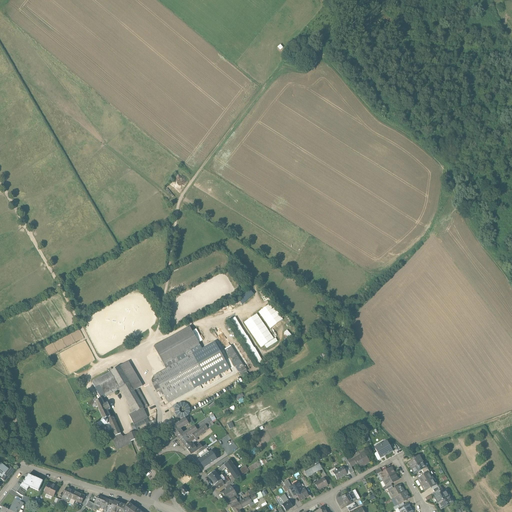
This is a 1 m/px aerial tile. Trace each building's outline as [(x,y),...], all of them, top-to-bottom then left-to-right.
[(239,300),(243,305),(255,294),(251,290),(239,300)] [(270,329),(282,321),(271,304),(259,312),(270,329)] [(273,339),(257,314),(244,323),(260,348),(273,339)] [(234,316),(227,320),(255,365),(262,361),(234,316)] [(293,334),(296,330),(292,326),(288,330),(293,334)] [(189,328),(154,347),(166,369),(153,377),(168,403),(229,370),(225,362),(215,343),(201,350),(198,343),(202,341),(196,330),(192,332),(189,328)] [(290,340),(293,337),(287,330),(284,333),(290,340)] [(247,371),(232,346),(225,350),(240,375),(247,371)] [(129,362),(120,367),(121,369),(120,369),(129,384),(133,392),(143,387),(129,362)] [(120,367),(118,368),(111,372),(115,378),(120,388),(122,388),(129,384),(120,369),(121,369),(120,367)] [(111,372),(92,383),(95,388),(100,386),(115,378),(111,372)] [(133,392),(129,384),(122,388),(136,411),(129,415),(132,420),(145,413),(144,411),(148,408),(141,394),(136,397),(133,392)] [(100,386),(95,388),(101,399),(106,397),(100,386)] [(240,403),(245,400),(242,393),(236,396),(240,403)] [(107,404),(104,405),(101,399),(97,401),(96,401),(94,402),(95,403),(96,403),(103,419),(103,420),(101,422),(102,425),(104,425),(106,424),(107,425),(109,424),(115,437),(120,434),(112,417),(110,418),(108,412),(110,410),(110,409),(107,404)] [(181,418),(183,418),(186,417),(188,415),(189,413),(190,410),(189,408),(188,405),(186,404),(184,403),(181,403),(178,404),(176,405),(175,408),(175,410),(175,413),(176,415),(178,417),(181,418)] [(145,413),(132,420),(134,425),(148,418),(145,413)] [(191,417),(183,420),(176,424),(180,429),(185,426),(194,421),(191,417)] [(209,418),(197,425),(200,429),(205,426),(207,424),(211,422),(209,418)] [(176,424),(170,428),(177,437),(182,432),(180,429),(176,424)] [(200,429),(197,431),(200,436),(207,430),(205,426),(200,429)] [(197,431),(194,433),(192,434),(191,435),(195,440),(200,436),(197,431)] [(131,434),(128,435),(130,442),(134,440),(138,439),(135,433),(131,434)] [(115,437),(111,439),(116,451),(132,445),(130,442),(128,435),(122,437),(120,434),(115,437)] [(192,442),(189,437),(186,439),(184,437),(180,440),(186,448),(186,449),(191,445),(190,444),(192,442)] [(387,442),(381,446),(381,445),(374,448),(378,455),(379,455),(381,458),(392,452),(390,449),(387,442)] [(195,447),(193,444),(191,445),(192,445),(187,449),(188,451),(191,455),(199,450),(202,448),(199,443),(195,447)] [(204,468),(216,460),(211,452),(209,454),(206,449),(200,453),(198,454),(202,459),(199,461),(204,468)] [(361,456),(352,461),(354,465),(356,464),(359,469),(359,468),(366,464),(366,465),(370,463),(366,456),(367,455),(365,452),(360,454),(361,456)] [(418,456),(412,459),(412,460),(408,463),(411,468),(421,462),(418,456)] [(241,477),(230,461),(224,465),(226,468),(231,476),(235,481),(241,477)] [(347,461),(344,463),(347,468),(351,474),(354,472),(347,461)] [(251,472),(260,467),(258,462),(248,466),(251,472)] [(421,462),(411,468),(415,474),(421,471),(425,468),(422,462),(421,462)] [(319,464),(304,472),(307,478),(322,470),(319,464)] [(0,468),(0,476),(2,478),(1,479),(4,482),(13,471),(10,468),(7,471),(2,467),(0,468)] [(343,467),(337,471),(337,470),(335,468),(329,472),(332,477),(335,475),(338,480),(347,475),(345,470),(343,467)] [(387,470),(386,470),(386,471),(380,474),(383,480),(395,474),(391,468),(387,470)] [(221,476),(219,478),(215,472),(208,476),(215,486),(222,481),(224,479),(221,476)] [(424,476),(418,479),(421,486),(432,479),(428,473),(424,476)] [(383,480),(383,481),(386,486),(386,487),(391,484),(398,480),(395,474),(383,480)] [(35,478),(29,475),(27,479),(26,478),(25,482),(24,482),(24,483),(23,484),(23,485),(29,488),(39,492),(43,481),(35,478)] [(324,479),(316,483),(315,484),(317,488),(318,491),(328,486),(324,479)] [(432,479),(421,486),(425,492),(431,488),(435,485),(432,479)] [(222,481),(215,486),(218,490),(225,485),(222,481)] [(232,483),(225,488),(227,491),(232,488),(235,486),(232,483)] [(23,497),(29,488),(23,485),(23,484),(17,493),(21,496),(23,497)] [(57,488),(48,484),(44,493),(53,497),(57,488)] [(291,488),(289,489),(290,490),(293,496),(296,494),(295,494),(301,491),(300,488),(301,488),(298,484),(291,488)] [(183,487),(183,486),(182,486),(182,487),(179,489),(178,489),(178,490),(179,490),(184,496),(188,493),(188,492),(183,487)] [(393,490),(389,492),(391,495),(392,494),(394,498),(395,498),(404,493),(400,486),(393,490)] [(74,492),(66,488),(63,495),(70,499),(74,492)] [(227,491),(223,493),(227,501),(236,496),(232,488),(227,491)] [(301,491),(295,494),(296,494),(299,501),(308,496),(304,489),(301,491)] [(445,491),(434,498),(438,504),(448,497),(445,491)] [(84,496),(74,492),(70,499),(81,504),(84,496)] [(352,492),(341,497),(346,507),(354,503),(357,501),(352,492)] [(404,493),(395,498),(398,501),(397,502),(398,505),(403,502),(409,499),(405,492),(404,493)] [(292,507),(284,495),(280,498),(284,504),(282,506),(286,511),(292,507)] [(106,500),(98,496),(96,501),(97,501),(95,505),(99,508),(100,507),(101,504),(103,505),(106,500)] [(227,501),(231,508),(239,504),(242,502),(240,498),(238,499),(236,496),(227,501)] [(258,502),(254,496),(247,499),(250,504),(249,505),(249,507),(258,502)] [(32,499),(23,497),(21,503),(23,504),(29,507),(32,499)] [(448,497),(438,504),(441,510),(452,503),(448,497)] [(242,502),(239,504),(242,509),(249,505),(250,504),(247,499),(242,502)] [(19,503),(15,501),(12,507),(10,511),(11,511),(19,511),(23,504),(21,503),(20,502),(19,503)] [(95,505),(88,501),(85,507),(92,510),(95,505)] [(114,503),(109,501),(107,506),(105,509),(103,511),(117,511),(118,511),(119,510),(120,509),(122,505),(114,502),(114,503)] [(354,503),(346,507),(349,511),(356,508),(354,503)]
